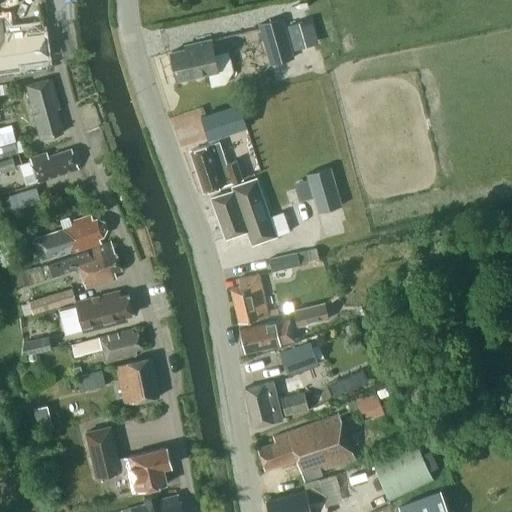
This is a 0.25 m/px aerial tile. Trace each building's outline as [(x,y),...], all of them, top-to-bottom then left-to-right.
[(294,58),(283,18),(258,25),(269,65),(294,58)] [(36,60),(47,59),(44,33),(27,36),(27,31),(4,35),(1,20),(0,20),(0,71),(37,65),(36,60)] [(170,53),(177,80),(218,71),(211,40),(185,46),(186,50),(170,53)] [(55,110),(60,108),(51,79),(26,86),(41,139),(62,133),(55,110)] [(6,84),(0,85),(0,94),(8,93),(6,84)] [(245,127),(239,105),(201,116),(207,139),(245,127)] [(0,158),(18,154),(12,131),(0,134),(0,132),(0,158)] [(217,141),(190,151),(204,192),(242,179),(236,162),(225,165),(217,141)] [(31,161),(19,165),(26,186),(38,182),(38,183),(79,169),(72,149),(49,157),(48,153),(30,159),(31,161)] [(0,172),(15,168),(12,158),(0,161),(0,172)] [(332,167),(308,174),(319,213),(344,206),(332,167)] [(233,191),(211,198),(225,239),(248,231),(251,240),(273,232),(257,180),(232,188),(233,191)] [(40,202),(35,187),(5,198),(10,213),(40,202)] [(97,219),(93,220),(91,215),(71,222),(73,226),(36,239),(45,263),(101,243),(99,238),(103,236),(107,229),(104,222),(97,219)] [(114,272),(122,269),(116,253),(115,254),(111,242),(75,255),(47,264),(52,277),(79,268),(86,289),(117,278),(114,272)] [(270,259),(273,273),(301,267),(298,253),(270,259)] [(40,270),(27,269),(27,284),(40,284),(40,270)] [(239,287),(231,289),(239,323),(268,317),(258,275),(237,280),(239,287)] [(57,292),(29,301),(33,313),(61,305),(57,292)] [(133,313),(128,295),(120,297),(119,292),(76,303),(76,304),(58,309),(65,335),(83,330),(83,332),(126,321),(125,315),(133,313)] [(295,310),(299,328),(331,320),(327,302),(295,310)] [(275,321),(240,329),(245,353),(281,344),(280,343),(294,339),(289,319),(276,322),(275,321)] [(135,350),(142,348),(138,332),(135,333),(133,329),(74,345),(77,356),(104,349),(107,362),(136,354),(135,350)] [(52,350),(49,337),(23,343),(26,356),(52,350)] [(281,353),(289,376),(318,365),(310,342),(281,353)] [(159,397),(150,358),(117,365),(126,404),(159,397)] [(105,385),(102,371),(77,377),(80,391),(105,385)] [(271,381),(245,388),(254,428),(281,421),(271,381)] [(378,391),(358,399),(365,418),(373,415),(374,418),(387,414),(378,391)] [(283,397),(287,416),(310,410),(306,392),(283,397)] [(52,423),(47,406),(33,409),(37,426),(52,423)] [(276,442),(258,448),(265,469),(288,462),(289,464),(298,461),(303,478),(355,460),(339,413),(274,435),(276,442)] [(163,469),(171,467),(166,447),(127,457),(127,458),(118,460),(110,427),(86,433),(97,477),(119,472),(120,474),(126,478),(129,477),(132,492),(136,491),(136,492),(166,484),(163,469)] [(421,452),(417,442),(373,462),(390,501),(434,481),(429,470),(438,467),(430,448),(421,452)] [(306,490),(266,501),(269,511),(327,511),(321,487),(306,491),(306,490)] [(448,511),(440,490),(398,505),(400,511),(448,511)] [(183,511),(180,502),(179,502),(177,495),(159,501),(157,496),(144,500),(146,505),(123,511),(120,511),(183,511)]
